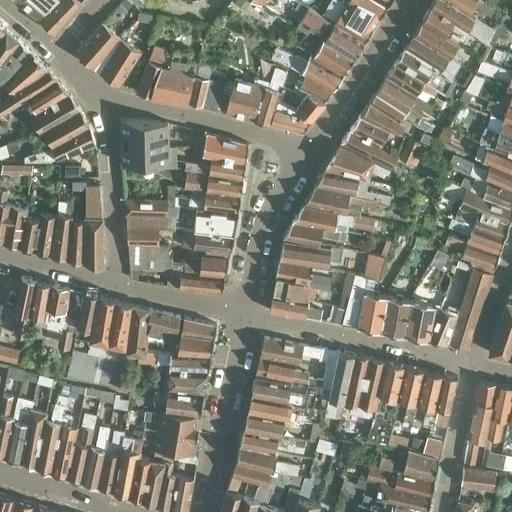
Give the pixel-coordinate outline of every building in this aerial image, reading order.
[(37,17),(56,0),(18,0),(18,1),(37,17)] [(77,0),(56,0),(37,17),(53,32),(79,2),(77,0)] [(119,0),(118,2),(126,9),(131,3),(127,0),(119,0)] [(260,0),(273,0),(295,13),(301,3),(296,0),(252,0),(258,4),(260,0)] [(386,5),(377,0),(339,0),(344,3),(343,4),(375,23),(386,5)] [(494,28),(468,12),(448,0),(432,0),(429,6),(452,21),(453,20),(488,42),(495,28),(494,28)] [(504,9),(488,0),(448,0),(468,12),(473,3),(499,19),(501,14),(504,9)] [(363,41),(375,23),(343,4),(333,22),(363,41)] [(363,41),(333,22),(310,8),(308,6),(298,21),(310,28),(309,28),(324,37),(354,56),(363,41)] [(443,35),(452,21),(429,6),(420,20),(443,35)] [(136,19),(150,21),(151,13),(137,11),(136,19)] [(494,28),(495,28),(499,30),(503,32),(511,18),(501,14),(499,19),(494,28)] [(458,44),(443,35),(420,20),(411,34),(459,64),(460,63),(450,56),(458,44)] [(95,69),(119,37),(100,21),(74,51),(95,69)] [(0,60),(17,38),(5,27),(0,34),(0,60)] [(275,31),(272,44),(299,50),(302,37),(275,31)] [(451,76),(459,64),(411,34),(403,47),(456,80),(451,76)] [(119,37),(95,69),(118,82),(139,49),(119,37)] [(343,73),(354,56),(324,37),(312,55),(343,73)] [(0,79),(4,83),(31,50),(17,38),(0,60),(0,79)] [(187,101),(193,76),(196,62),(186,60),(188,53),(172,49),(170,53),(153,45),(135,91),(153,95),(187,101)] [(343,73),(312,55),(309,53),(306,60),(287,51),(275,45),(270,56),(277,59),(277,61),(288,65),(301,71),(302,70),(305,72),(332,88),(343,73)] [(511,52),(495,46),(491,55),(499,58),(511,62),(511,52)] [(447,94),(456,80),(403,47),(393,61),(424,80),(438,88),(447,94)] [(14,92),(48,68),(31,50),(4,83),(14,92)] [(477,67),(483,58),(473,54),(466,65),(474,70),(479,63),(477,67)] [(511,70),(497,64),(483,58),(477,67),(494,74),(507,79),(504,87),(511,89),(511,70)] [(278,96),(282,84),(288,65),(277,61),(275,66),(274,65),(269,81),(272,82),(270,87),(256,83),(248,116),(270,122),(278,96)] [(433,96),(438,88),(424,80),(393,61),(385,74),(417,94),(421,89),(433,96)] [(226,106),(231,83),(207,77),(210,66),(196,62),(193,76),(207,79),(218,82),(213,108),(223,105),(226,106)] [(14,92),(0,102),(0,113),(24,97),(34,111),(68,91),(58,79),(48,68),(14,92)] [(324,100),(332,88),(305,72),(301,80),(296,78),(295,84),(296,84),(294,89),(293,90),(303,96),(306,91),(324,100)] [(464,88),(473,91),(477,93),(484,77),(474,72),(464,88)] [(410,105),(417,94),(385,74),(375,90),(405,109),(400,116),(412,123),(413,122),(426,130),(431,122),(420,115),(422,113),(410,105)] [(201,105),(207,79),(193,76),(187,101),(201,105)] [(248,116),(256,83),(234,77),(232,84),(231,83),(226,106),(225,111),(248,116)] [(201,105),(213,108),(218,82),(207,79),(201,105)] [(294,89),(288,87),(282,84),(278,96),(296,105),(295,106),(311,117),(324,100),(306,91),(303,96),(293,90),(294,89)] [(511,105),(511,89),(504,87),(500,101),(511,105)] [(467,103),(473,91),(464,88),(458,99),(467,103)] [(399,115),(400,116),(405,109),(375,90),(359,113),(389,127),(399,132),(404,122),(397,119),(399,115)] [(37,132),(80,108),(70,93),(30,118),(37,132)] [(302,130),(311,117),(295,106),(296,105),(278,96),(270,122),(302,130)] [(511,105),(500,101),(488,97),(485,106),(504,113),(503,116),(511,120),(511,105)] [(482,123),(488,125),(493,111),(482,107),(472,137),(477,139),(482,123)] [(37,132),(33,134),(40,148),(89,124),(90,123),(80,108),(37,132)] [(382,141),(389,127),(359,113),(341,140),(391,165),(394,160),(398,150),(392,148),(391,151),(380,147),(375,147),(379,140),(382,141)] [(511,137),(511,120),(503,116),(497,133),(511,137)] [(167,164),(167,145),(166,121),(121,118),(121,164),(167,164)] [(51,144),(24,155),(24,159),(50,159),(95,142),(89,124),(51,144)] [(511,137),(497,133),(484,128),(480,139),(511,152),(511,137)] [(186,169),(243,177),(248,142),(205,131),(201,154),(210,155),(209,163),(185,159),(184,168),(186,169)] [(398,157),(415,165),(424,143),(407,136),(398,157)] [(511,172),(511,152),(480,139),(475,156),(489,163),(511,172)] [(511,172),(489,163),(487,169),(471,164),(453,156),(448,153),(449,150),(433,142),(429,150),(450,163),(467,172),(475,175),(511,189),(511,172)] [(359,176),(367,179),(371,170),(383,176),(385,172),(386,173),(389,169),(338,144),(323,168),(359,176)] [(167,145),(167,164),(167,166),(177,166),(176,145),(167,145)] [(1,163),(0,172),(0,173),(32,173),(32,164),(1,163)] [(80,164),(64,165),(64,175),(80,175),(80,164)] [(365,190),(367,179),(359,176),(323,168),(313,183),(372,197),(372,198),(382,201),(387,203),(389,195),(370,190),(370,191),(365,190)] [(240,194),(243,177),(186,169),(183,186),(205,189),(240,194)] [(511,206),(511,189),(475,175),(472,180),(464,176),(460,185),(464,187),(511,206)] [(380,210),(382,201),(372,198),(372,197),(313,183),(302,202),(359,215),(362,205),(380,210)] [(84,215),(102,215),(99,184),(85,185),(84,215)] [(240,194),(205,189),(204,199),(174,195),(175,184),(167,184),(167,199),(167,204),(196,207),(237,211),(240,194)] [(507,221),(511,207),(511,206),(464,187),(459,202),(507,221)] [(0,241),(19,246),(24,216),(26,207),(5,202),(7,190),(0,188),(0,241)] [(67,257),(71,218),(73,201),(59,199),(57,211),(57,214),(50,253),(67,257)] [(167,214),(167,204),(167,199),(125,199),(126,213),(167,214)] [(374,219),(359,215),(302,202),(291,218),(334,227),(335,227),(347,229),(348,224),(372,229),(374,219)] [(502,236),(507,221),(459,202),(453,218),(502,236)] [(234,234),(237,211),(196,207),(193,229),(234,234)] [(50,253),(57,214),(40,211),(39,218),(24,216),(19,246),(34,249),(50,253)] [(174,214),(167,214),(126,213),(127,242),(158,243),(159,227),(166,226),(174,227),(174,214)] [(102,215),(84,215),(84,218),(83,261),(102,265),(102,264),(102,215)] [(502,236),(453,218),(451,217),(448,226),(468,234),(465,239),(498,251),(502,236)] [(83,261),(84,218),(71,218),(67,257),(83,261)] [(344,239),(347,229),(335,227),(334,227),(291,218),(283,236),(293,238),(304,240),(319,244),(321,234),(344,239)] [(234,234),(193,229),(183,228),(182,245),(205,246),(204,253),(200,253),(200,259),(228,261),(234,234)] [(498,251),(465,239),(448,233),(444,242),(459,248),(463,248),(460,255),(473,259),(471,265),(491,271),(498,251)] [(365,234),(361,256),(380,260),(384,238),(365,234)] [(303,244),(304,240),(293,238),(292,242),(282,240),(278,259),(327,268),(328,258),(339,260),(341,246),(330,243),(329,249),(303,244)] [(168,243),(158,243),(127,242),(129,277),(138,279),(138,268),(168,269),(171,270),(172,262),(172,257),(167,256),(168,243)] [(225,274),(228,261),(200,259),(199,271),(183,269),(183,271),(225,274)] [(331,268),(327,268),(278,259),(274,275),(276,275),(309,282),(310,274),(320,276),(319,281),(328,283),(331,268)] [(183,271),(183,269),(184,263),(172,262),(171,270),(168,269),(167,285),(221,290),(225,274),(183,271)] [(468,346),(491,271),(471,265),(458,305),(445,342),(468,346)] [(363,289),(366,275),(354,272),(349,293),(345,308),(342,322),(356,325),(362,289),(363,289)] [(316,284),(309,282),(276,275),(272,291),(307,299),(313,300),(316,284)] [(379,329),(386,294),(378,292),(379,288),(372,286),(374,277),(366,275),(363,289),(362,289),(356,325),(379,329)] [(30,313),(36,279),(21,276),(14,311),(19,312),(15,333),(25,335),(30,313)] [(44,317),(50,282),(36,279),(30,313),(35,315),(32,334),(43,336),(47,318),(44,317)] [(62,324),(69,286),(50,282),(44,317),(47,318),(43,336),(41,342),(57,345),(60,334),(49,332),(51,322),(50,322),(51,318),(58,320),(57,323),(62,324)] [(77,330),(86,290),(69,286),(62,324),(60,334),(57,345),(69,348),(73,329),(77,330)] [(76,334),(90,338),(100,293),(86,290),(77,330),(76,334)] [(306,306),(307,299),(272,291),(268,308),(319,318),(322,309),(306,306)] [(345,308),(349,293),(341,291),(338,306),(345,308)] [(108,342),(116,298),(100,293),(90,338),(108,342)] [(403,333),(409,298),(386,294),(379,329),(403,333)] [(126,347),(132,303),(116,298),(108,342),(126,347)] [(426,338),(427,333),(433,303),(409,298),(403,333),(426,338)] [(509,355),(511,346),(511,299),(506,298),(488,350),(509,355)] [(146,338),(149,307),(132,303),(126,347),(125,350),(138,352),(137,361),(150,362),(150,370),(157,370),(157,362),(158,350),(156,350),(156,345),(146,344),(146,338)] [(445,342),(458,305),(452,303),(451,308),(439,306),(427,333),(426,338),(445,342)] [(345,308),(338,306),(329,304),(326,319),(342,322),(345,308)] [(165,327),(176,330),(177,330),(180,314),(149,307),(146,338),(162,339),(162,337),(165,327)] [(177,351),(211,353),(216,322),(183,315),(177,351)] [(174,340),(176,330),(165,327),(162,337),(174,340)] [(259,353),(294,361),(299,362),(301,353),(319,356),(318,358),(326,359),(328,348),(312,345),(273,337),(263,335),(259,353)] [(0,358),(16,363),(19,348),(0,343),(0,358)] [(343,401),(354,353),(338,349),(334,369),(330,387),(327,405),(325,414),(339,417),(343,401)] [(211,353),(177,351),(158,350),(157,362),(169,362),(169,368),(167,368),(167,369),(207,373),(211,353)] [(292,369),(294,361),(259,353),(255,370),(289,378),(308,383),(321,384),(322,379),(307,376),(308,371),(292,369)] [(358,404),(370,355),(354,353),(343,401),(350,403),(347,412),(356,414),(358,404)] [(374,417),(374,415),(385,358),(370,355),(358,404),(356,414),(374,417)] [(397,400),(405,363),(385,358),(374,415),(382,416),(386,398),(397,400)] [(412,423),(416,403),(424,368),(405,363),(397,400),(407,402),(403,421),(412,423)] [(21,377),(23,369),(8,364),(6,375),(21,379),(21,377)] [(330,387),(334,369),(325,367),(322,379),(321,384),(330,387)] [(432,427),(433,418),(443,372),(424,368),(416,403),(426,405),(422,425),(432,427)] [(36,381),(38,373),(23,369),(21,377),(36,381)] [(204,393),(207,373),(167,369),(166,381),(156,380),(155,387),(204,393)] [(443,372),(433,418),(447,422),(456,375),(443,372)] [(38,373),(36,381),(51,385),(53,377),(38,373)] [(304,404),(305,395),(288,392),(290,383),(254,375),(250,394),(292,402),(304,404)] [(119,389),(129,390),(131,378),(121,377),(119,389)] [(493,402),(497,382),(480,378),(475,399),(493,402)] [(508,413),(511,393),(511,384),(497,382),(493,402),(486,447),(489,447),(491,438),(498,440),(501,420),(503,412),(508,413)] [(330,387),(321,384),(308,383),(305,395),(304,404),(292,402),(250,394),(247,410),(299,420),(296,419),(297,412),(308,414),(309,411),(310,405),(321,407),(322,404),(327,405),(330,387)] [(99,397),(101,388),(85,385),(83,394),(99,397)] [(64,412),(70,389),(60,387),(57,401),(56,400),(52,416),(53,419),(45,417),(35,465),(51,470),(64,412)] [(200,414),(204,393),(155,387),(153,401),(165,403),(164,410),(175,412),(174,415),(185,417),(186,414),(192,415),(192,413),(200,414)] [(113,399),(115,391),(101,388),(99,397),(113,399)] [(115,391),(113,399),(112,406),(126,408),(128,398),(119,396),(120,392),(115,391)] [(511,393),(508,413),(503,412),(501,420),(511,422),(511,393)] [(0,453),(5,455),(13,415),(7,414),(11,396),(2,394),(0,403),(0,453)] [(20,460),(31,407),(33,399),(17,395),(13,415),(5,455),(20,460)] [(95,411),(97,398),(85,395),(82,408),(95,411)] [(486,447),(493,402),(475,399),(465,447),(463,461),(474,463),(479,441),(485,442),(484,446),(486,447)] [(35,465),(45,417),(47,411),(31,407),(20,460),(35,465)] [(158,421),(159,412),(144,410),(142,418),(158,421)] [(164,410),(160,410),(159,412),(158,421),(153,447),(162,449),(176,450),(175,456),(178,459),(191,460),(196,461),(197,452),(194,452),(200,414),(192,413),(192,415),(186,414),(185,417),(174,415),(175,412),(164,410)] [(298,426),(299,420),(247,410),(242,428),(283,435),(286,423),(298,426)] [(66,475),(74,440),(77,424),(69,422),(71,414),(64,412),(51,470),(66,475)] [(81,480),(89,444),(95,414),(85,412),(85,414),(84,413),(81,424),(83,425),(80,442),(74,440),(66,475),(81,480)] [(322,435),(322,433),(319,432),(322,423),(312,421),(308,439),(315,441),(320,442),(322,435)] [(104,449),(106,437),(109,426),(100,424),(95,446),(89,444),(81,480),(97,485),(104,449)] [(387,444),(390,429),(376,426),(375,431),(371,430),(369,439),(387,444)] [(113,490),(122,434),(123,429),(114,428),(112,438),(106,437),(104,449),(97,485),(113,490)] [(308,439),(283,435),(242,428),(238,444),(276,452),(278,442),(288,444),(288,443),(313,448),(315,441),(308,439)] [(390,429),(387,444),(406,448),(408,439),(391,435),(393,430),(390,429)] [(322,435),(320,442),(336,446),(337,441),(335,440),(336,436),(322,433),(322,435)] [(135,456),(138,457),(140,450),(142,437),(122,434),(113,490),(129,495),(135,456)] [(402,471),(433,478),(438,456),(443,438),(427,434),(423,451),(407,446),(407,449),(402,471)] [(338,455),(349,457),(352,443),(342,440),(338,455)] [(286,454),(276,452),(238,444),(235,459),(270,468),(285,471),(297,474),(298,465),(285,461),(286,454)] [(490,454),(484,447),(481,466),(488,468),(490,454)] [(369,463),(392,468),(394,459),(372,454),(369,463)] [(170,507),(175,474),(171,473),(173,457),(160,455),(160,459),(165,460),(155,503),(170,507)] [(147,458),(138,457),(135,456),(129,495),(142,499),(150,458),(148,457),(147,458)] [(165,460),(160,459),(150,458),(142,499),(155,503),(165,460)] [(266,483),(270,468),(235,459),(231,473),(245,477),(257,480),(262,482),(266,483)] [(402,471),(392,468),(369,463),(365,478),(378,481),(430,494),(433,478),(402,471)] [(460,483),(491,487),(494,470),(462,465),(460,483)] [(279,491),(285,471),(270,468),(266,483),(262,482),(253,511),(273,511),(275,507),(267,505),(271,489),(279,491)] [(175,474),(170,507),(184,511),(186,511),(193,475),(175,471),(175,474)] [(303,475),(297,474),(285,471),(279,491),(280,491),(283,482),(287,482),(287,481),(291,482),(288,495),(284,510),(275,507),(273,511),(292,511),(297,494),(303,475)] [(244,481),(245,477),(231,473),(227,485),(222,502),(218,511),(235,511),(241,492),(237,491),(240,480),(244,481)] [(315,511),(317,508),(319,501),(308,499),(312,477),(303,475),(297,494),(292,511),(315,511)] [(253,511),(262,482),(257,480),(253,496),(241,492),(235,511),(253,511)] [(430,494),(378,481),(375,498),(383,500),(427,510),(430,494)] [(0,511),(8,511),(14,497),(0,492),(0,511)] [(30,511),(33,503),(14,497),(8,511),(30,511)] [(471,511),(473,502),(456,498),(453,511),(471,511)] [(426,511),(427,510),(383,500),(381,507),(370,504),(369,507),(368,511),(370,511),(426,511)] [(369,507),(358,502),(354,511),(368,511),(369,507)] [(54,511),(55,510),(33,503),(30,511),(54,511)]
